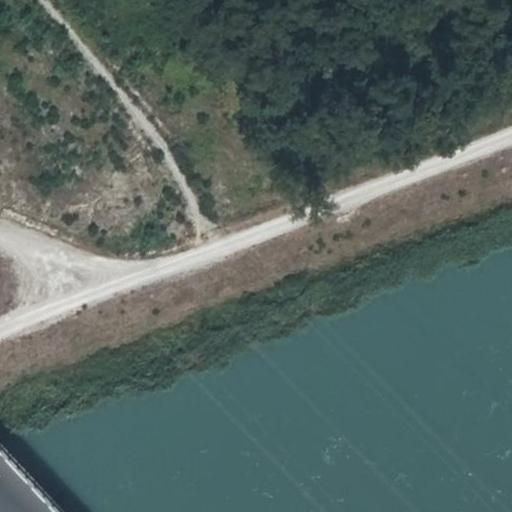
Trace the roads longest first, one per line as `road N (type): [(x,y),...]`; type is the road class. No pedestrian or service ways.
road 1 (track): [(0,233),(128,276),(511,138)]
road 2 (track): [(221,248),(152,129),(42,0)]
road 3 (track): [(0,331),(128,276)]
